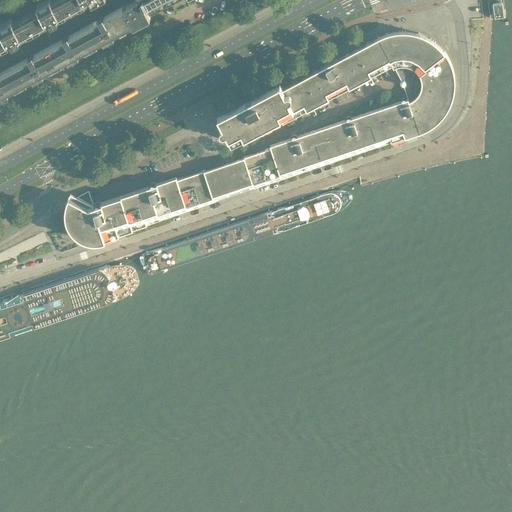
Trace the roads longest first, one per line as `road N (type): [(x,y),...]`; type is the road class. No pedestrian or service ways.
road 1 (residential): [(447,0),(460,33),(463,95),(434,136),(0,281)]
road 2 (primary): [(314,0),(0,166)]
road 3 (primary): [(47,165),(361,0)]
road 4 (residential): [(0,62),(115,0)]
